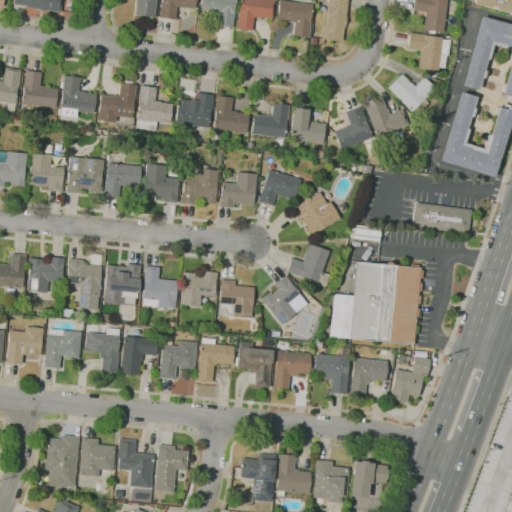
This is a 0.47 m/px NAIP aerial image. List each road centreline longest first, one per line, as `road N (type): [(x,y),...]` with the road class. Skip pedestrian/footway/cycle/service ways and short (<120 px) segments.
road 1 (residential): [(459,463),(368,430),(0,396)]
road 2 (residential): [(378,0),(373,42),(363,62),(343,74),(0,33)]
road 3 (residential): [(253,242),(0,219)]
road 4 (primary): [(473,333),(405,511)]
road 5 (primary): [(459,463),(504,343)]
